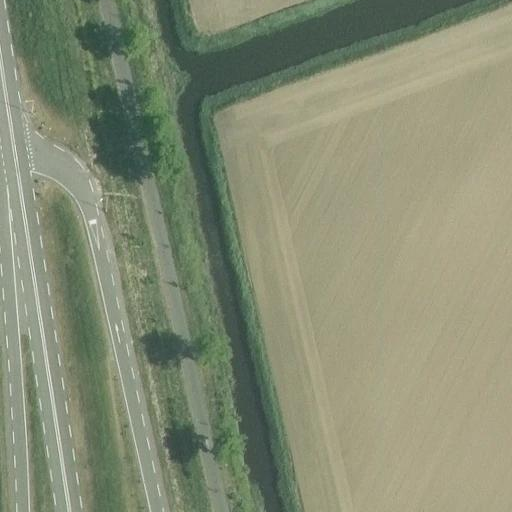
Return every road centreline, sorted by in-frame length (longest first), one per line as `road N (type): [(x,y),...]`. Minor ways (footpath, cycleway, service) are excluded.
road 1 (unclassified): [(220,511),(112,0)]
road 2 (tertiary): [(160,511),(88,199),(65,168),(6,132)]
road 3 (tertiary): [(6,132),(67,511)]
road 4 (tertiary): [(6,132),(24,511)]
